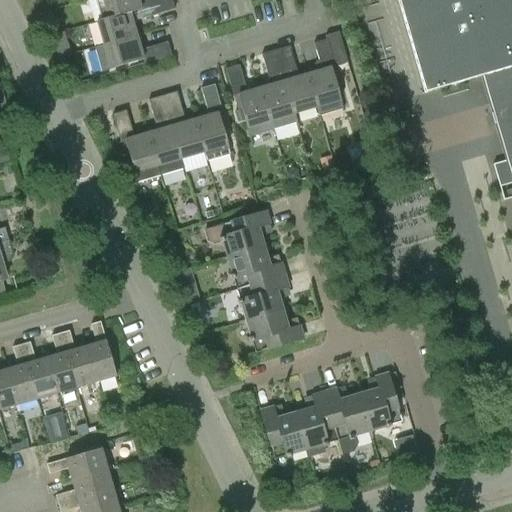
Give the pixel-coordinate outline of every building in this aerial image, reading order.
[(108,19),(130,13),(142,10),(142,9),(150,7),(152,16),(175,9),(171,0),(139,0),(138,0),(93,0),(100,21),(108,19)] [(511,0),(397,0),(424,93),(469,80),(493,165),(499,187),(511,183),(511,0)] [(97,22),(104,45),(104,46),(137,36),(132,21),(152,16),(150,7),(142,9),(142,10),(130,13),(108,19),(100,21),(97,22)] [(301,47),(309,74),(307,75),(317,107),(316,108),(319,117),(342,110),(340,101),(331,67),(335,66),(326,35),(312,39),(313,43),(301,47)] [(167,42),(141,50),(137,36),(104,46),(104,45),(94,48),(101,72),(143,60),(144,64),(172,56),(167,42)] [(275,50),(294,114),(316,108),(317,107),(307,75),(298,77),(289,46),(275,50)] [(261,88),(274,130),(296,123),(294,114),(275,50),(261,54),(270,85),(261,88)] [(233,96),(237,95),(250,137),(274,130),(261,88),(247,92),(239,65),(226,69),(233,96)] [(200,88),(208,116),(194,120),(204,153),(203,153),(205,162),(230,155),(218,113),(222,112),(214,84),(200,88)] [(181,159),(203,153),(204,153),(194,120),(185,123),(176,91),(162,95),(181,159)] [(148,133),(161,176),(183,170),(181,160),(181,159),(162,95),(148,99),(157,131),(148,133)] [(112,114),(120,142),(116,143),(120,155),(128,153),(137,183),(161,176),(148,133),(134,138),(126,110),(112,114)] [(0,164),(9,162),(6,151),(0,152),(0,164)] [(208,221),(220,218),(218,210),(206,214),(208,221)] [(228,259),(263,248),(259,232),(270,229),(265,213),(203,231),(206,242),(213,245),(223,243),(228,259)] [(5,280),(1,264),(8,262),(12,256),(8,241),(0,243),(0,295),(5,294),(1,281),(5,280)] [(263,248),(228,259),(237,290),(284,276),(279,260),(268,263),(263,248)] [(178,275),(181,286),(194,282),(191,271),(178,275)] [(284,276),(237,290),(246,322),(282,311),(277,295),(289,292),(284,276)] [(282,311),(246,322),(255,353),(303,339),(298,323),(286,326),(282,311)] [(90,325),(96,344),(85,347),(95,382),(116,377),(100,322),(90,325)] [(95,382),(85,347),(74,350),(69,331),(60,334),(63,345),(76,388),(95,382)] [(76,388),(63,345),(60,334),(51,336),(56,355),(46,358),(56,394),(76,388)] [(56,394),(46,358),(35,362),(29,343),(21,345),(37,400),(56,394)] [(37,400),(21,345),(12,348),(17,367),(7,370),(17,405),(37,400)] [(0,410),(17,405),(7,370),(0,371),(0,410)] [(406,399),(398,372),(387,375),(370,379),(374,391),(358,396),(369,431),(400,422),(395,402),(406,399)] [(369,431),(358,396),(343,400),(339,389),(324,393),(338,441),(337,441),(342,456),(353,452),(357,445),(354,436),(369,431)] [(322,445),(337,441),(338,441),(324,393),(308,398),(311,409),(295,414),(306,450),(307,450),(309,457),(324,453),(322,445)] [(123,417),(132,414),(129,406),(120,408),(123,417)] [(306,450),(295,414),(280,419),(276,407),(260,412),(274,459),(306,450)] [(49,443),(49,444),(67,439),(66,438),(62,424),(45,429),(49,443)] [(10,454),(21,450),(21,451),(27,449),(24,439),(23,439),(19,444),(19,443),(8,446),(10,454)] [(48,474),(67,469),(71,480),(106,469),(100,449),(46,465),(48,474)] [(106,469),(71,480),(74,490),(55,496),(58,505),(63,504),(112,489),(106,469)] [(112,489),(63,504),(58,505),(59,511),(64,511),(79,508),(80,511),(106,511),(118,509),(112,489)]
